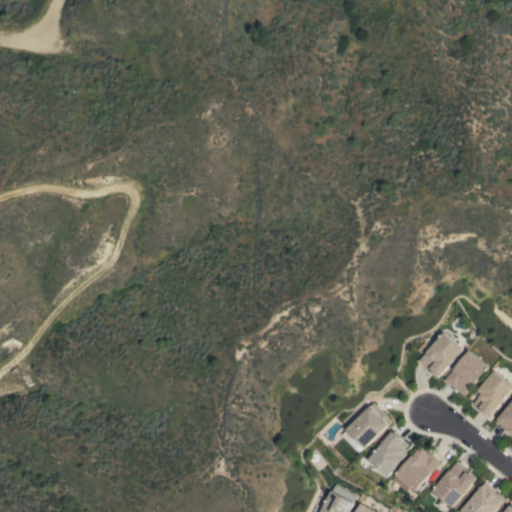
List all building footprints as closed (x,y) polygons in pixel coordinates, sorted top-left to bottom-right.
[(441,331),(461,349),(436,377),(416,360),(441,331)] [(488,366),(464,396),(457,390),(457,389),(455,387),(454,388),(443,379),(467,350),(488,366)] [(511,386),(511,388),(489,416),(473,403),(478,397),(473,393),(493,370),(511,386)] [(511,435),(510,434),(504,429),(495,421),(511,399),(511,435)] [(391,421),(364,448),(363,447),(358,452),(340,435),(346,429),(345,429),(373,402),(391,421)] [(392,430),(409,444),(404,450),(407,453),(388,476),(368,459),(392,430)] [(416,491),(410,486),(407,490),(393,479),(420,445),(427,451),(426,451),(429,453),(430,453),(440,461),(416,491)] [(453,507),(433,490),(457,461),(477,478),(453,507)] [(493,511),(462,511),(461,511),(485,482),(496,490),(494,492),(497,494),(499,493),(505,498),(493,511)] [(318,511),(334,484),(356,496),(347,511),(318,511)] [(377,511),(355,511),(360,503),(377,511)] [(503,511),(511,503),(511,511),(503,511)]
